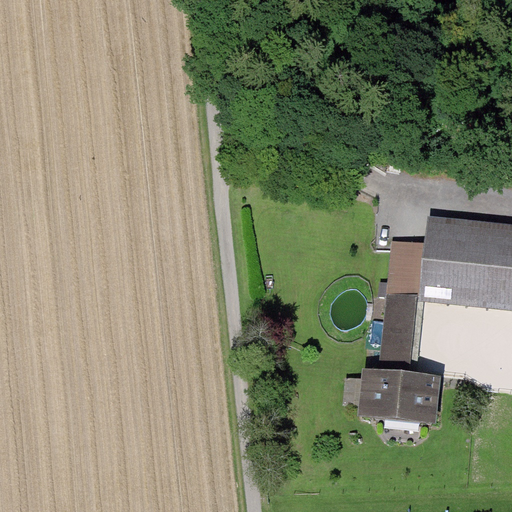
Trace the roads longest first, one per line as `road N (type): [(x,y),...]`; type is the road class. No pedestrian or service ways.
road 1 (track): [(257,511),(202,0)]
road 2 (track): [(511,201),(385,186),(264,151),(219,152)]
